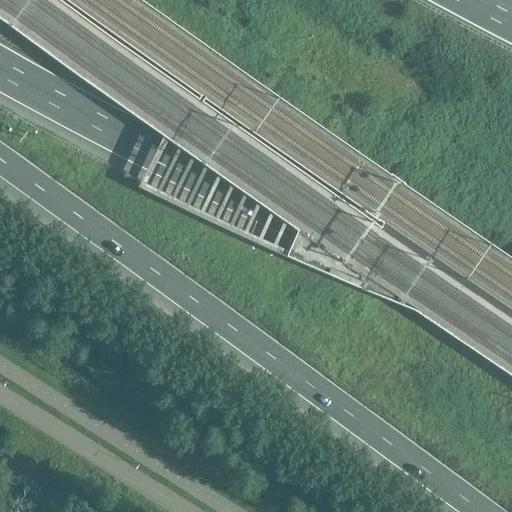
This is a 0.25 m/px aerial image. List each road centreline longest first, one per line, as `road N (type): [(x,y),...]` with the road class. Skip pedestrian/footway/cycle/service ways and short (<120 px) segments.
road 1 (motorway): [(0,164),(479,511)]
road 2 (motorway): [(0,69),(218,183),(511,312)]
road 3 (unclassified): [(183,511),(0,395)]
